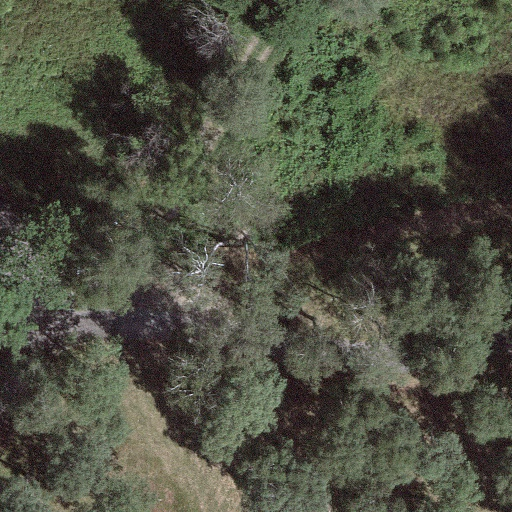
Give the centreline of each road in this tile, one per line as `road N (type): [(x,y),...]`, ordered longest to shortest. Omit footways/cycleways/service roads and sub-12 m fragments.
road 1 (unclassified): [(511,341),(412,360),(44,313)]
road 2 (track): [(118,321),(284,0)]
